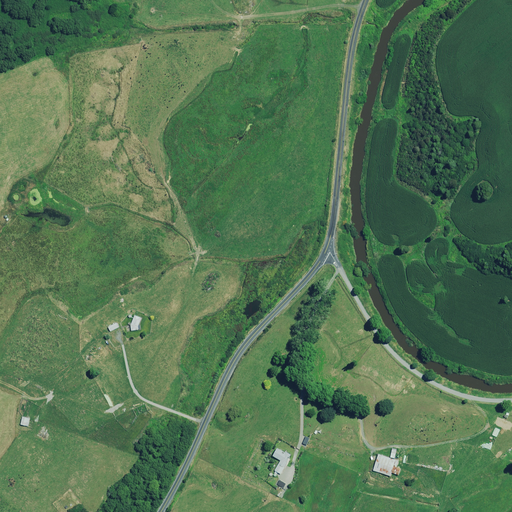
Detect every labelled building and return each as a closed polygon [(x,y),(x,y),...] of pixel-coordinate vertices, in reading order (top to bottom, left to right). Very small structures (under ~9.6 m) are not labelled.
[(142,318),(135,316),(132,323),(129,322),(128,325),(130,326),(132,331),(139,330),(138,327),(142,318)] [(119,327),(117,323),(108,327),(111,332),(119,327)] [(104,355),(101,348),(93,352),(97,359),(104,355)] [(30,419),(23,417),(21,425),(28,427),(30,419)] [(281,474),(287,463),(287,462),(291,455),(286,452),(285,453),(278,448),(273,456),(281,461),(275,471),(281,474)] [(401,469),(396,468),(398,461),(378,454),(376,463),(377,464),(375,471),(391,476),(392,473),(399,475),(401,469)]
